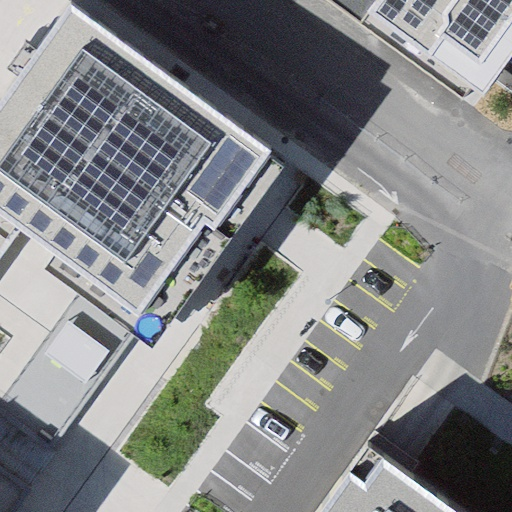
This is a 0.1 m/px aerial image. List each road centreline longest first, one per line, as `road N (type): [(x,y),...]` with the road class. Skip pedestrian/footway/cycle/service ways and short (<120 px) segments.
road 1 (residential): [(140,0),(472,242)]
road 2 (residential): [(472,242),(278,511)]
road 3 (residential): [(511,183),(259,0)]
